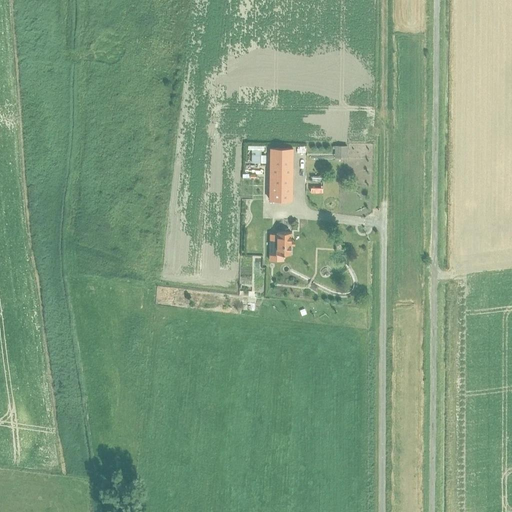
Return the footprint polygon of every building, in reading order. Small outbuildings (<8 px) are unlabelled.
[(262,142),(248,142),(248,161),(264,161),(264,150),(262,150),(262,142)] [(348,146),(335,145),(335,155),(347,155),(348,146)] [(269,199),(292,200),(293,148),(270,148),(269,199)] [(295,245),(295,240),(291,240),(291,232),(277,231),(277,234),(270,233),(270,260),(284,261),(284,255),(285,255),(285,254),(291,254),(291,245),(295,245)] [(250,271),(250,257),(238,257),(238,270),(250,271)]
